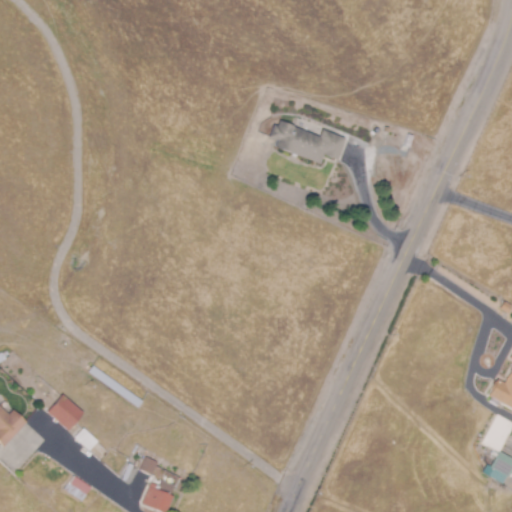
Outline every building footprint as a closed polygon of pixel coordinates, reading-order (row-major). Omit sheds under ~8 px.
[(318,164),(294,153),(293,155),(274,147),(277,141),(269,138),(274,124),(278,126),(280,120),(319,137),(322,129),(323,129),(344,138),(335,160),(322,154),(318,164)] [(507,313),(500,307),(504,301),(511,307),(507,313)] [(511,408),(488,395),(496,381),(503,382),(511,365),(511,360),(509,359),(511,353),(511,408)] [(92,366),(141,401),(137,407),(88,372),(92,366)] [(67,431),(45,413),(59,395),(81,413),(67,431)] [(1,447),(0,446),(0,406),(8,414),(12,410),(25,422),(1,447)] [(511,425),(498,451),(481,441),(496,414),(511,423),(511,425)] [(72,437),(86,450),(95,441),(81,427),(72,437)] [(511,467),(508,475),(491,466),(498,453),(511,459),(511,467)] [(150,473),(141,468),(146,456),(156,461),(150,473)] [(166,511),(158,511),(142,505),(156,470),(178,479),(171,496),(172,496),(166,511)] [(89,486),(71,474),(61,489),(80,501),(89,486)]
